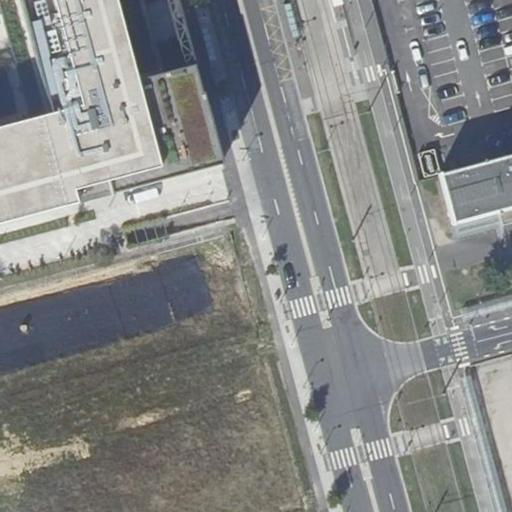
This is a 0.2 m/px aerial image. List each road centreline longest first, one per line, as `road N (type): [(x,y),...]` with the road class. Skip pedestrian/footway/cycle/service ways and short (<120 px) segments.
road 1 (tertiary): [(222,0),(324,383)]
road 2 (tertiary): [(359,372),(258,0)]
road 3 (unclassified): [(511,333),(359,372)]
road 4 (tertiary): [(395,511),(359,372)]
road 5 (tertiary): [(324,383),(358,511)]
